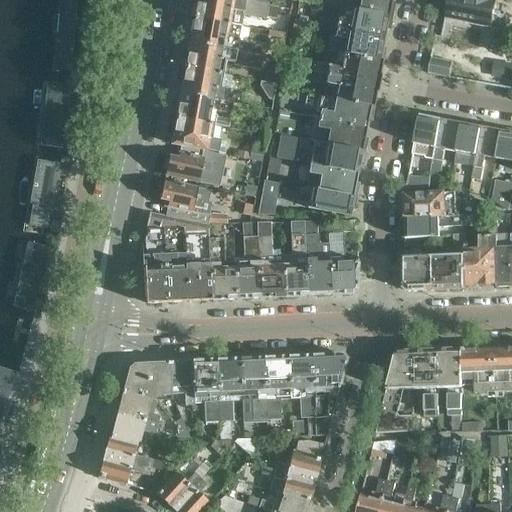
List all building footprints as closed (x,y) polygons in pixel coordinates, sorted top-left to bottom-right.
[(76,0),(73,0),(60,0),(54,69),(70,70),(76,0)] [(198,0),(198,1),(195,17),(231,24),(242,26),(243,16),(265,19),(269,6),(237,0),(198,0)] [(353,8),(353,9),(390,16),(393,5),(391,4),(391,0),(360,0),(359,9),(353,8)] [(511,0),(449,0),(446,19),(492,28),(498,0),(511,0)] [(336,29),(383,39),(385,29),(388,29),(390,16),(353,9),(341,6),(338,20),(322,17),(321,25),(336,29)] [(273,19),(275,10),(268,8),(267,18),(273,19)] [(195,18),(190,43),(237,51),(265,56),(266,56),(268,49),(261,48),(261,46),(239,42),(239,40),(242,26),(230,24),(231,24),(195,17),(195,18)] [(291,44),(299,45),(301,32),(306,33),(308,23),(295,21),(291,44)] [(330,36),(327,50),(332,51),(344,54),(382,61),(384,48),(381,48),(383,39),(336,29),(335,36),(330,36)] [(262,69),(265,56),(237,51),(190,43),(186,68),(221,75),(223,62),(262,69)] [(378,77),(382,61),(344,54),(341,68),(329,65),(298,57),(296,68),(301,69),(313,72),(328,75),(372,84),(373,79),(377,77),(378,77)] [(433,57),(430,71),(430,73),(450,77),(454,61),(433,57)] [(511,64),(494,60),(491,74),(511,78),(511,64)] [(186,68),(181,93),(227,102),(229,90),(231,76),(221,75),(186,68)] [(278,74),(268,72),(266,81),(276,84),(278,74)] [(328,75),(326,83),(338,86),(335,100),(372,107),(375,92),(374,91),(371,88),(372,84),(328,75)] [(273,99),(276,84),(266,81),(261,80),(260,85),(269,98),(273,99)] [(45,124),(38,124),(37,147),(60,149),(65,85),(47,84),(45,124)] [(181,93),(176,117),(212,125),(228,128),(233,103),(227,102),(181,93)] [(321,97),(318,109),(321,110),(319,119),(365,130),(367,120),(370,120),(372,107),(335,100),(321,97)] [(443,117),(422,113),(414,154),(427,156),(426,158),(435,160),(438,148),(443,119),(443,117)] [(212,125),(176,117),(171,143),(208,150),(208,151),(219,153),(221,140),(210,139),(212,125)] [(315,118),(310,141),(315,142),(327,144),(363,152),(366,139),(364,139),(365,130),(319,119),(315,118)] [(443,119),(438,148),(435,160),(432,176),(441,178),(444,161),(445,161),(447,150),(457,151),(462,120),(453,118),(450,120),(443,119)] [(457,151),(455,164),(474,167),(481,126),(475,125),(473,122),(462,120),(457,151)] [(490,128),(481,126),(474,167),(472,178),(482,179),(486,157),(498,159),(504,128),(493,126),(490,128)] [(511,129),(504,128),(498,159),(508,161),(507,173),(511,174),(511,129)] [(281,135),(276,157),(294,161),(296,152),(299,139),(285,136),(281,135)] [(310,164),(310,165),(356,174),(358,165),(361,165),(363,152),(327,144),(315,142),(312,156),(296,152),(294,161),(310,164)] [(251,147),(248,159),(260,161),(263,150),(251,147)] [(165,159),(163,169),(166,170),(165,175),(174,177),(174,178),(199,183),(219,188),(225,157),(202,152),(200,159),(179,154),(178,158),(169,157),(168,159),(165,159)] [(269,158),(267,172),(278,174),(281,160),(269,158)] [(57,164),(37,161),(27,224),(47,227),(57,164)] [(309,173),(305,187),(354,197),(357,184),(354,184),(356,174),(310,165),(309,173)] [(430,179),(410,176),(408,188),(430,187),(430,179)] [(509,208),(511,190),(511,182),(496,180),(493,199),(506,208),(509,208)] [(169,201),(165,216),(184,220),(208,225),(227,224),(228,214),(210,215),(210,213),(212,202),(207,201),(209,191),(198,189),(199,187),(169,181),(169,182),(164,181),(163,186),(160,185),(157,196),(160,197),(160,199),(169,201)] [(263,181),(256,216),(273,216),(279,184),(263,181)] [(354,197),(305,187),(305,188),(313,189),(311,198),(309,198),(307,208),(320,210),(348,216),(350,208),(352,209),(354,197)] [(406,195),(406,220),(448,217),(448,216),(467,216),(483,215),(483,202),(456,192),(447,193),(447,191),(411,193),(411,195),(406,195)] [(165,216),(149,213),(142,243),(145,299),(146,299),(149,303),(149,304),(150,304),(150,303),(188,301),(186,266),(185,254),(184,220),(165,216)] [(489,235),(487,248),(488,285),(498,285),(498,287),(511,287),(511,247),(511,236),(498,236),(498,215),(488,216),(489,235)] [(406,220),(405,238),(410,238),(441,237),(441,227),(454,227),(454,225),(464,224),(464,216),(448,217),(406,220)] [(185,254),(186,266),(188,301),(212,300),(210,264),(209,265),(209,264),(208,239),(208,225),(184,220),(185,254)] [(354,221),(333,221),(333,233),(354,232),(354,221)] [(308,296),(304,222),(290,223),(291,255),(282,256),(282,265),(284,297),(306,296),(308,296)] [(329,258),(329,244),(319,245),(318,222),(304,222),(308,296),(331,295),(330,262),(329,258)] [(234,257),(234,267),(236,299),(260,298),(258,261),(257,223),(242,224),(244,257),(234,257)] [(257,223),(258,261),(260,298),(284,297),(282,265),(282,256),(272,256),(271,223),(257,223)] [(329,258),(330,262),(331,295),(351,294),(358,289),(357,252),(344,253),(343,233),(328,233),(329,244),(329,258)] [(463,250),(464,255),(465,288),(478,288),(478,286),(488,285),(487,248),(489,235),(479,236),(480,249),(465,249),(463,250)] [(452,255),(435,256),(436,290),(465,288),(464,255),(463,250),(463,236),(451,237),(452,255)] [(209,239),(209,264),(209,265),(210,264),(212,300),(236,299),(234,267),(234,258),(224,258),(224,238),(209,239)] [(48,248),(28,243),(23,264),(17,263),(8,304),(13,306),(31,310),(43,256),(47,257),(48,248)] [(423,252),(405,252),(405,287),(405,288),(409,292),(410,291),(436,290),(435,256),(423,257),(423,252)] [(511,347),(495,349),(497,393),(511,391),(511,347)] [(462,349),(439,350),(440,388),(449,388),(449,416),(452,416),(452,431),(462,430),(463,388),(463,380),(462,349)] [(467,349),(462,349),(463,380),(476,380),(476,394),(497,393),(495,349),(468,350),(467,349)] [(439,350),(417,351),(417,389),(425,389),(425,417),(440,416),(440,388),(439,350)] [(397,352),(388,390),(381,418),(377,434),(412,432),(412,416),(398,417),(404,390),(417,389),(417,351),(397,352)] [(326,436),(345,360),(341,355),(312,356),(313,394),(327,393),(327,398),(326,413),(314,413),(314,418),(307,418),(307,436),(326,436)] [(313,394),(312,356),(287,357),(289,395),(289,399),(299,398),(300,418),(307,418),(314,418),(314,413),(313,394)] [(287,357),(263,358),(265,396),(266,420),(280,419),(279,399),(289,399),(289,395),(287,357)] [(263,358),(240,359),(242,401),(243,422),(266,420),(265,396),(263,358)] [(240,359),(216,360),(219,423),(231,422),(233,422),(232,402),(242,401),(240,359)] [(216,360),(192,361),(193,387),(193,393),(193,399),(193,403),(204,403),(204,404),(205,423),(219,423),(216,360)] [(192,361),(170,362),(171,388),(171,394),(184,394),(185,406),(193,406),(193,403),(193,399),(193,393),(193,387),(192,361)] [(127,377),(122,392),(151,400),(155,401),(156,396),(171,396),(171,394),(171,388),(170,362),(134,364),(129,367),(129,368),(127,377)] [(0,422),(15,375),(0,370),(0,422)] [(122,392),(117,414),(145,421),(158,425),(160,416),(147,413),(151,400),(122,392)] [(117,414),(112,434),(140,441),(142,432),(155,435),(158,425),(145,421),(117,414)] [(302,421),(291,421),(292,433),(303,433),(302,421)] [(413,432),(413,433),(422,433),(422,421),(413,421),(413,432)] [(220,440),(231,439),(231,422),(219,423),(220,440)] [(465,423),(465,431),(486,430),(486,422),(465,423)] [(109,433),(104,455),(151,467),(162,470),(164,463),(153,460),(134,455),(138,442),(139,442),(140,441),(112,434),(111,434),(111,433),(109,433)] [(442,438),(439,451),(438,460),(456,463),(460,442),(442,438)] [(508,453),(507,438),(491,439),(492,454),(508,453)] [(234,439),(231,441),(248,455),(263,439),(234,439)] [(489,439),(475,440),(476,442),(476,452),(490,451),(489,439)] [(219,440),(212,446),(220,453),(231,441),(232,440),(219,440)] [(464,440),(462,455),(473,456),(476,442),(464,440)] [(295,450),(321,457),(324,446),(303,441),(303,442),(298,441),(295,442),(292,450),(295,450)] [(411,445),(398,442),(395,453),(408,456),(411,445)] [(277,462),(275,470),(315,480),(321,457),(295,450),(292,450),(289,465),(277,462)] [(387,453),(373,450),(371,455),(386,459),(387,453)] [(151,467),(104,455),(98,478),(99,478),(99,477),(127,485),(130,471),(149,476),(151,468),(151,467)] [(263,467),(261,475),(273,478),(269,492),(277,494),(282,496),(307,502),(310,503),(315,480),(275,470),(263,467)] [(173,509),(192,488),(201,479),(194,473),(186,482),(175,472),(158,490),(155,493),(173,509)] [(192,488),(173,509),(175,511),(202,511),(210,504),(198,493),(206,485),(201,479),(192,488)] [(362,492),(357,511),(379,511),(383,498),(387,482),(380,480),(377,493),(373,492),(372,495),(362,492)] [(383,498),(379,511),(402,511),(405,503),(407,496),(397,494),(396,498),(393,497),(396,484),(387,482),(383,498)] [(405,503),(402,511),(425,511),(426,508),(417,506),(418,503),(414,502),(417,489),(409,487),(407,496),(405,503)] [(269,511),(303,511),(307,502),(282,496),(277,494),(273,504),(261,499),(248,496),(245,503),(269,511)] [(426,508),(425,511),(447,511),(452,497),(444,495),(441,509),(437,508),(436,511),(426,508)] [(447,511),(456,511),(460,500),(452,497),(447,511)]
